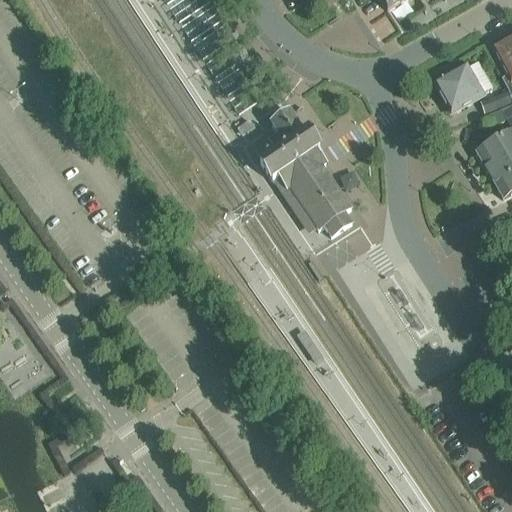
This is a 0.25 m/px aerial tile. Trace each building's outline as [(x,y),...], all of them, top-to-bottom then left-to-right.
[(379,0),(389,14),(409,0),(379,0)] [(511,42),(495,52),(511,83),(511,42)] [(436,88),(452,116),(483,99),(467,70),(436,88)] [(480,105),(485,117),(511,105),(511,101),(509,94),(480,105)] [(511,131),(511,136),(477,157),(503,203),(511,197),(511,109),(502,113),(508,124),(511,131)] [(502,113),(489,118),(496,130),(508,124),(502,113)] [(317,156),(321,154),(308,135),(305,136),(292,116),(273,128),(280,139),(271,145),(277,155),(261,166),(273,185),(281,180),(284,186),(290,194),(291,193),(319,235),(325,231),(332,241),(353,227),(346,217),(352,213),(324,171),(326,170),(321,163),(317,156)]
